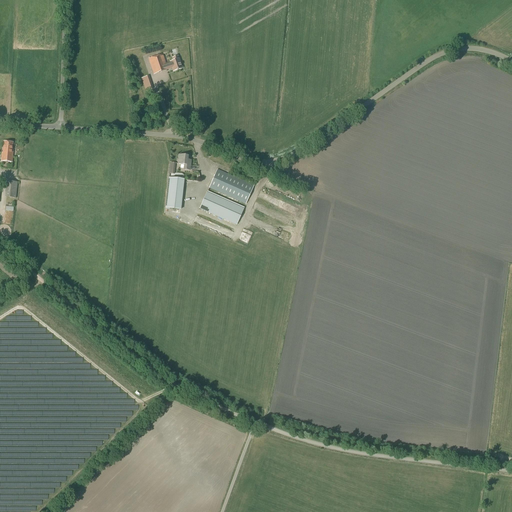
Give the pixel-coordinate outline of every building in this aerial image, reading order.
[(166,64),(162,54),(148,59),(154,75),(167,70),(172,68),(173,71),(182,68),(179,60),(178,57),(173,58),(174,61),(166,64)] [(12,162),(13,150),(12,150),(13,143),(4,142),(3,153),(2,153),(1,161),(12,162)] [(184,169),(189,170),(191,160),(187,160),(188,157),(179,156),(178,164),(181,164),(184,165),(184,169)] [(246,205),(254,186),(217,169),(209,188),(246,205)] [(183,190),(184,180),(168,178),(167,188),(183,190)] [(7,181),(5,197),(16,199),(18,182),(7,181)] [(236,226),(244,208),(207,192),(199,209),(236,226)] [(134,382),(127,377),(123,382),(131,387),(134,382)]
